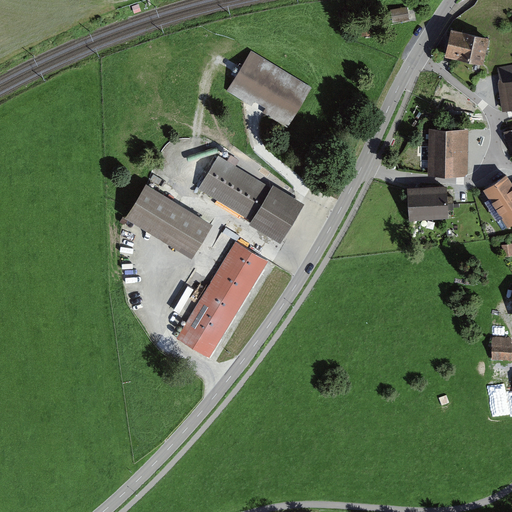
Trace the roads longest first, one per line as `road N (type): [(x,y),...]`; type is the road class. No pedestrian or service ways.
road 1 (tertiary): [(103,511),(211,400),(275,316),(452,0)]
road 2 (unknown): [(310,263),(227,216),(164,275),(158,301),(170,334),(227,381)]
road 3 (track): [(260,112),(257,142),(267,156),(340,209)]
